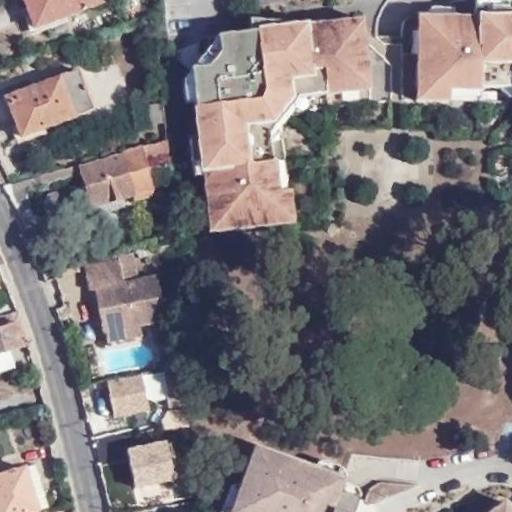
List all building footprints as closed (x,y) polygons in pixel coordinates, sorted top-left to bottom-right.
[(96,0),(20,0),(32,30),(98,5),(96,0)] [(509,10),(488,11),(488,25),(478,25),(478,20),(471,20),(434,19),(434,29),(415,28),(414,103),(446,103),(446,89),(511,90),(511,19),(509,20),(509,10)] [(488,25),(488,11),(472,10),(471,20),(478,20),(478,25),(488,25)] [(434,29),(434,19),(415,19),(415,28),(434,29)] [(307,27),(264,24),(265,39),(256,41),(256,35),(249,36),(216,40),(217,56),(212,62),(202,74),(190,88),(196,143),(187,143),(190,165),(205,163),(206,173),(200,173),(201,181),(205,217),(215,216),(217,235),(291,227),(287,195),(274,196),(265,124),(282,103),(343,95),(341,78),(366,76),(359,23),(332,26),(318,27),(307,27)] [(265,39),(264,24),(247,23),(249,36),(256,35),(256,41),(265,39)] [(202,74),(212,62),(208,58),(198,71),(202,74)] [(78,70),(4,99),(20,137),(92,109),(78,70)] [(190,88),(202,74),(198,71),(188,72),(190,88)] [(367,93),(366,76),(341,78),(343,95),(367,93)] [(144,105),(146,124),(162,122),(160,103),(144,105)] [(153,191),(144,160),(165,154),(163,140),(120,153),(81,165),(83,170),(95,214),(124,205),(121,195),(134,192),(135,197),(153,191)] [(7,186),(78,166),(81,165),(81,163),(6,185),(7,186)] [(191,182),(201,181),(200,173),(206,173),(205,163),(190,165),(191,182)] [(19,214),(34,210),(27,186),(83,170),(81,165),(78,166),(7,186),(19,214)] [(45,201),(52,207),(60,205),(63,196),(56,190),(48,192),(45,201)] [(207,236),(217,235),(215,216),(205,217),(207,236)] [(117,257),(117,256),(81,265),(87,291),(94,289),(98,289),(100,298),(96,299),(102,333),(105,332),(138,326),(164,320),(155,276),(132,281),(127,256),(117,257)] [(27,346),(17,309),(9,312),(21,346),(23,348),(27,346)] [(21,346),(9,312),(0,315),(0,363),(5,362),(2,352),(21,346)] [(140,334),(138,326),(105,332),(107,342),(140,334)] [(187,407),(185,373),(185,366),(164,369),(167,408),(187,407)] [(141,378),(106,384),(112,415),(146,410),(141,378)] [(341,482),(252,450),(230,511),(352,511),(357,500),(336,493),(341,482)] [(33,465),(0,475),(0,511),(30,511),(46,507),(33,465)]
